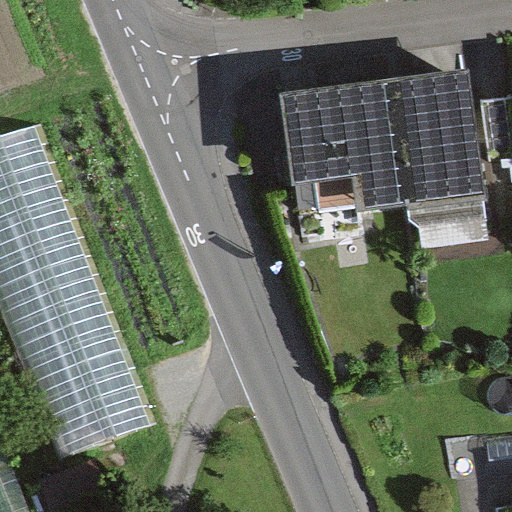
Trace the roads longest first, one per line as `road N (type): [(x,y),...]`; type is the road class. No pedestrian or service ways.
road 1 (tertiary): [(329,511),(146,61)]
road 2 (residential): [(146,61),(511,7)]
